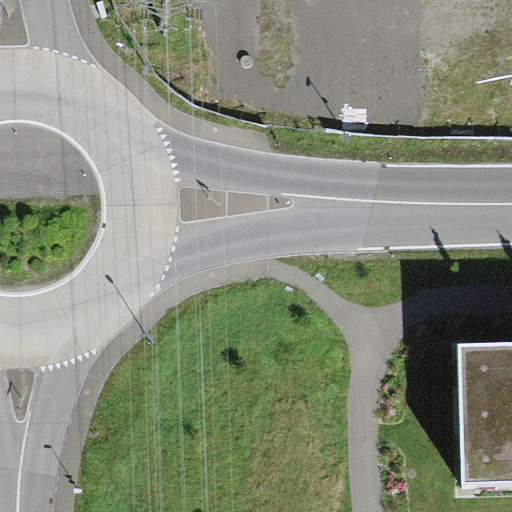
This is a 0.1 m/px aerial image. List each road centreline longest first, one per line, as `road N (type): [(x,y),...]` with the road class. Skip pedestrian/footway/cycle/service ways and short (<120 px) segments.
road 1 (primary): [(379,204),(119,145)]
road 2 (primary): [(121,267),(379,204)]
road 3 (residential): [(25,332),(20,511)]
road 4 (primary): [(119,145),(92,113),(56,91),(0,86)]
road 5 (primary): [(379,204),(511,201)]
road 6 (primary): [(121,267),(135,227),(134,185),(119,145)]
road 7 (primary): [(25,332),(64,321),(97,299),(121,267)]
